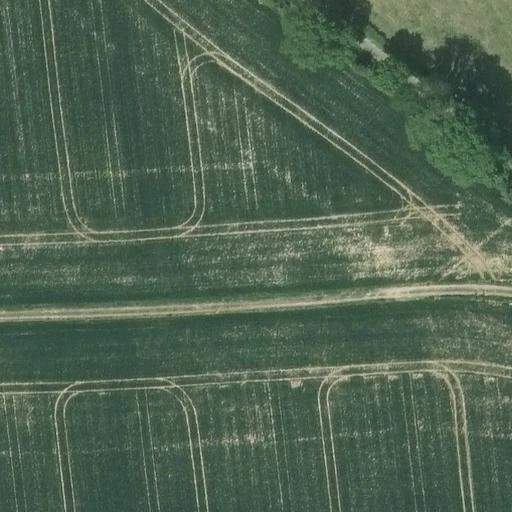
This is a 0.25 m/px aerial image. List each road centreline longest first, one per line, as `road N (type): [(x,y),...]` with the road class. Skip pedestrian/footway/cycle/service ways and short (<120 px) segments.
road 1 (track): [(0,315),(329,302),(439,289),(511,293)]
road 2 (unclassified): [(511,182),(293,0)]
